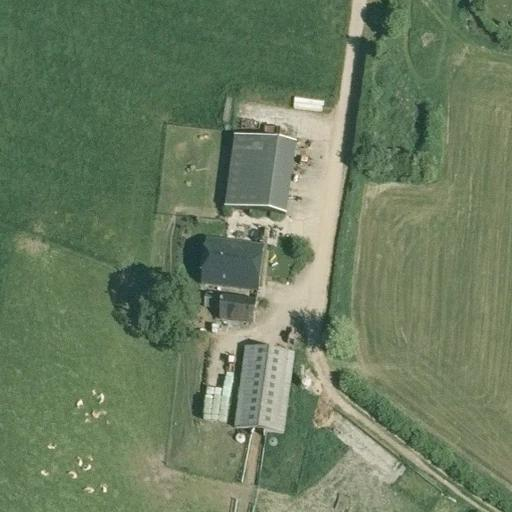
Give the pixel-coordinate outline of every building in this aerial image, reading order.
[(225,209),(285,216),(295,144),(235,137),(225,209)] [(308,178),(313,196),(325,193),(320,175),(308,178)] [(258,292),(263,248),(208,240),(202,284),(258,292)] [(221,309),(223,296),(205,293),(204,308),(221,309)] [(256,300),(223,296),(221,309),(220,317),(252,321),(256,300)] [(293,355),(245,348),(234,429),(282,435),(293,355)] [(223,359),(218,380),(237,384),(242,363),(223,359)] [(358,511),(362,504),(349,500),(345,511),(358,511)]
